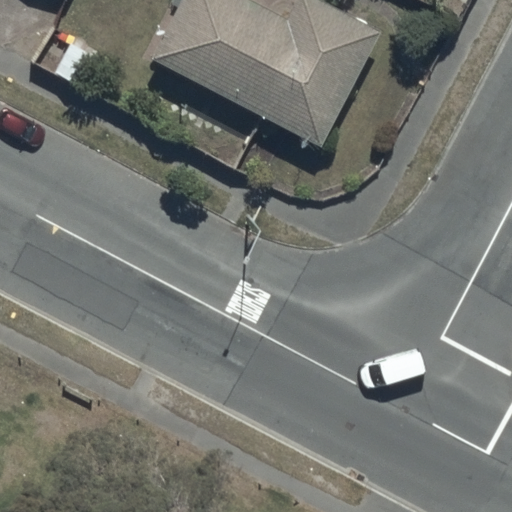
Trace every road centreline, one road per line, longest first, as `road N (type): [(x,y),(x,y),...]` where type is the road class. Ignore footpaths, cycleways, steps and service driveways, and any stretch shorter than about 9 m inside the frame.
road 1 (tertiary): [(0,193),(408,411)]
road 2 (residential): [(408,411),(511,211)]
